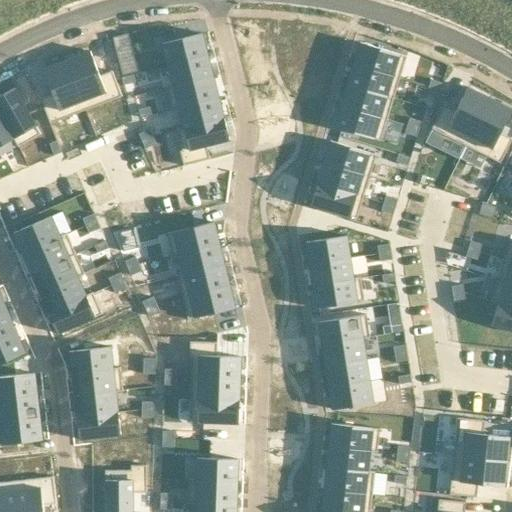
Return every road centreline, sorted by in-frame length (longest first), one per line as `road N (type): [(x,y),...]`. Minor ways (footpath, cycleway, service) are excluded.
road 1 (residential): [(215,0),(245,118),(234,224),(260,344),(251,511)]
road 2 (residential): [(0,257),(51,366),(67,511)]
road 3 (residential): [(361,0),(409,12),(511,63)]
road 4 (residential): [(0,50),(62,18),(125,0)]
